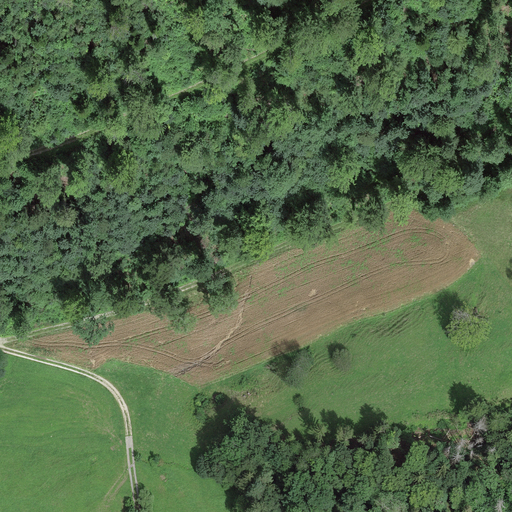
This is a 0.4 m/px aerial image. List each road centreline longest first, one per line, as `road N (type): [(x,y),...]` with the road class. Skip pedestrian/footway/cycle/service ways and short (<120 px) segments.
road 1 (track): [(0,345),(181,290),(511,152)]
road 2 (track): [(373,0),(164,101),(0,165)]
road 3 (track): [(0,348),(92,375),(117,394),(137,511)]
